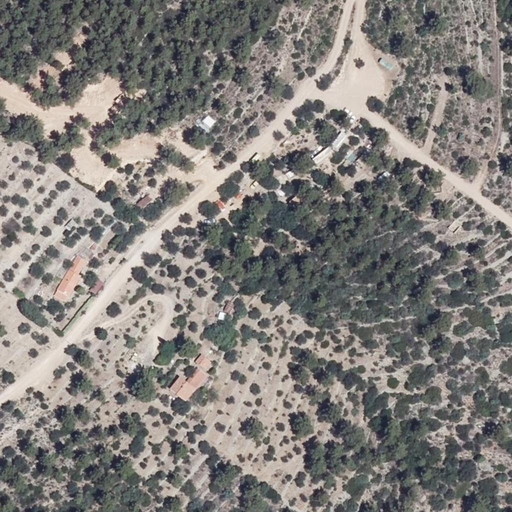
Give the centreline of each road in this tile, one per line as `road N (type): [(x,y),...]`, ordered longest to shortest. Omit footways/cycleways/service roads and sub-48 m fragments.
road 1 (unclassified): [(0,400),(69,342),(164,227),(247,157),(329,68),(350,0)]
road 2 (track): [(511,222),(356,107),(310,89)]
